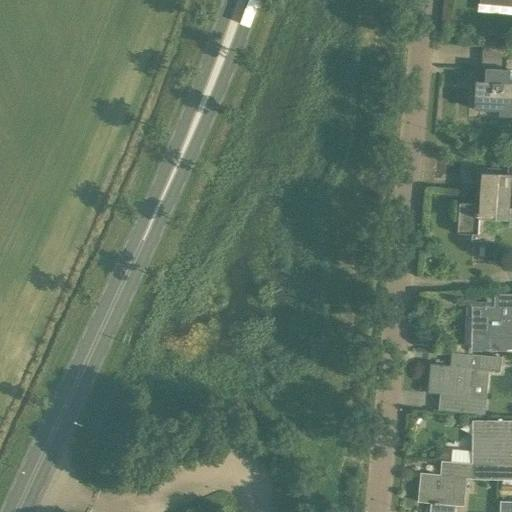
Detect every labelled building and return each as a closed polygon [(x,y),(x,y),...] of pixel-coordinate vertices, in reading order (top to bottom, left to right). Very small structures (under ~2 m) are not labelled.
[(476,81),(474,110),(499,111),(499,117),(511,117),(511,44),(487,44),(486,81),(476,81)] [(507,175),(481,173),(479,204),(459,204),(457,234),(471,236),(471,240),(495,242),(496,220),(509,221),(510,210),(511,210),(511,159),(508,159),(507,175)] [(511,294),(492,294),(492,307),(488,306),(488,304),(474,303),(474,320),(467,320),(467,340),(471,340),(471,345),(466,345),(466,351),(481,351),(489,348),(491,351),(511,351),(511,294)] [(485,414),(489,370),(500,371),(501,357),(472,355),(452,353),(450,366),(431,364),(428,392),(440,393),(439,410),(485,414)] [(471,466),(470,479),(495,480),(511,479),(511,420),(472,420),(472,451),(472,464),(471,465),(471,466)] [(421,474),(418,502),(434,504),(433,511),(455,511),(456,506),(465,507),(467,479),(470,480),(470,479),(471,466),(471,465),(442,462),(441,476),(421,474)] [(511,511),(511,501),(500,501),(499,511),(511,511)]
